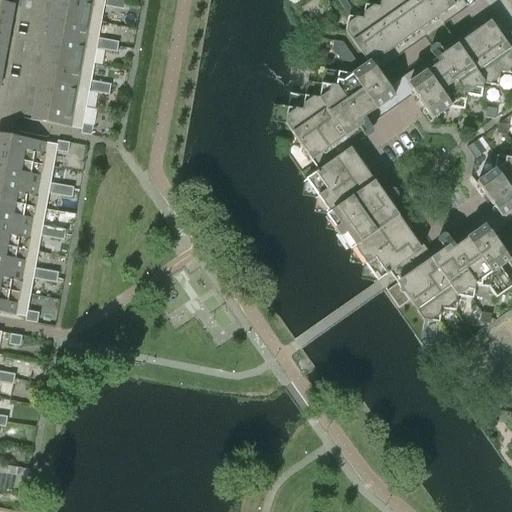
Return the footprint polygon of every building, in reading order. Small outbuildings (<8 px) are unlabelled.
[(0,135),(6,137),(6,136),(15,138),(16,132),(19,118),(23,96),(34,98),(38,77),(42,56),(46,35),(50,13),(52,0),(0,0),(0,3),(2,4),(13,7),(10,29),(9,28),(7,40),(0,38),(0,57),(3,59),(1,70),(2,70),(0,81),(0,135)] [(0,0),(0,81),(2,70),(1,70),(3,59),(0,57),(0,38),(7,40),(9,28),(10,29),(13,7),(2,4),(0,3),(0,0)] [(103,0),(104,0),(102,0),(52,0),(50,13),(100,23),(103,6),(113,8),(114,0),(103,0)] [(114,0),(113,8),(123,10),(125,0),(114,0)] [(370,68),(372,67),(388,56),(386,53),(453,6),(448,0),(379,0),(378,7),(364,5),(362,19),(347,16),(345,32),(367,64),(370,68)] [(96,44),(97,39),(100,23),(50,13),(46,35),(96,44)] [(496,87),(499,73),(511,74),(511,54),(492,25),(425,72),(424,70),(405,83),(431,120),(449,108),(463,110),(466,96),(479,98),(482,85),(496,87)] [(107,41),(97,39),(96,44),(46,35),(42,56),(93,65),(95,49),(106,51),(107,41)] [(118,42),(107,41),(106,51),(116,53),(118,42)] [(333,42),(332,49),(343,65),(352,58),(341,43),(333,42)] [(42,56),(38,77),(89,86),(90,81),(93,65),(42,56)] [(370,68),(367,64),(351,76),(337,73),(334,87),(320,85),(304,97),(303,96),(303,97),(287,108),(286,108),(286,109),(278,115),(309,160),(344,135),(342,133),(375,111),(376,113),(395,100),(372,67),(370,68)] [(100,83),(90,81),(89,86),(38,77),(34,98),(34,99),(85,108),(88,92),(98,93),(100,83)] [(110,85),(100,83),(98,93),(108,95),(110,85)] [(30,120),(34,99),(34,98),(23,96),(19,118),(30,120)] [(34,99),(30,120),(30,121),(80,130),(80,134),(90,136),(92,126),(82,124),(85,108),(34,99)] [(0,312),(24,317),(24,321),(36,324),(38,313),(26,311),(32,279),(56,283),(57,273),(34,269),(40,236),(63,241),(65,230),(42,226),(47,194),(71,198),(73,188),(49,184),(55,151),(67,154),(69,143),(57,141),(56,145),(15,138),(6,136),(6,137),(0,135),(0,312)] [(511,149),(510,159),(496,157),(494,171),(476,183),(502,221),(511,213),(511,149)] [(314,199),(357,168),(345,151),(301,181),(302,182),(300,196),(313,198),(314,199)] [(369,185),(357,168),(314,199),(314,200),(312,213),(325,215),(326,216),(369,185)] [(337,232),(381,202),(369,185),(326,216),(323,230),(337,232)] [(392,218),(381,202),(337,232),(338,233),(335,246),(349,248),(349,249),(392,218)] [(360,265),(361,266),(404,235),(392,218),(349,249),(350,250),(347,263),(360,265)] [(505,260),(506,259),(482,224),(463,237),(465,239),(433,262),(432,260),(396,284),(422,321),(423,320),(437,322),(440,308),(454,311),(456,297),(471,299),(473,285),(487,287),(495,298),(511,285),(501,269),(508,264),(505,260)] [(417,253),(404,235),(361,266),(359,280),(373,283),(417,253)] [(21,336),(10,335),(8,345),(19,347),(21,336)] [(14,375),(4,373),(2,383),(12,385),(14,375)]
